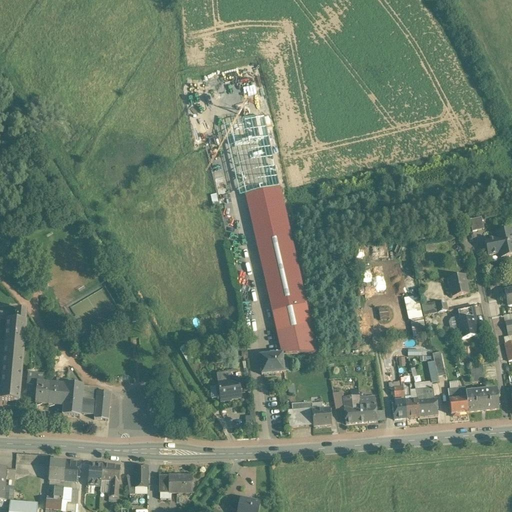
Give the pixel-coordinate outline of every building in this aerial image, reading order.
[(280,189),(258,194),(267,233),(254,236),(272,315),(289,311),(293,330),(299,329),(311,326),(297,267),(302,266),(299,254),(295,255),(280,189)] [(267,233),(258,194),(245,197),(254,236),(267,233)] [(481,219),(469,221),(472,233),(484,230),(481,219)] [(467,224),(461,225),(463,234),(469,233),(467,224)] [(511,235),(511,231),(495,234),(500,255),(501,260),(511,257),(511,235)] [(500,255),(496,239),(485,242),(488,257),(500,255)] [(464,276),(448,280),(452,299),(468,295),(464,276)] [(445,303),(436,305),(438,314),(447,312),(445,303)] [(436,304),(421,307),(424,317),(438,314),(436,305),(436,304)] [(473,306),(455,310),(456,319),(457,319),(462,318),(463,321),(473,319),(475,318),(473,306)] [(379,310),(380,321),(391,320),(390,309),(379,310)] [(15,323),(7,322),(0,402),(19,404),(27,324),(25,324),(26,313),(16,312),(16,315),(15,323)] [(16,315),(0,313),(0,324),(1,321),(7,322),(15,323),(16,315)] [(473,319),(463,321),(462,318),(457,319),(456,319),(451,320),(449,324),(451,333),(459,331),(461,341),(477,337),(473,319)] [(293,330),(267,336),(267,333),(257,334),(259,358),(282,356),(282,360),(302,360),(302,359),(301,354),(299,329),(293,330)] [(319,359),(319,351),(314,351),(314,354),(301,354),(302,359),(319,359)] [(445,377),(440,354),(432,355),(434,366),(436,372),(438,379),(445,377)] [(282,356),(259,358),(261,376),(284,374),(282,360),(282,356)] [(363,364),(363,374),(375,374),(374,364),(363,364)] [(481,365),(470,366),(472,384),(483,383),(481,365)] [(430,374),(429,374),(432,385),(439,384),(438,379),(436,372),(430,374)] [(229,374),(217,376),(218,385),(220,403),(232,402),(231,401),(241,399),(240,392),(244,392),(242,383),(239,384),(239,382),(230,384),(229,374)] [(44,377),(28,375),(27,386),(34,387),(33,397),(36,397),(37,384),(43,385),(44,377)] [(409,381),(400,382),(400,383),(401,391),(410,390),(409,381)] [(400,383),(389,385),(390,391),(393,390),(394,392),(401,391),(400,383)] [(43,385),(37,384),(36,397),(35,405),(48,406),(50,386),(43,385)] [(34,387),(27,386),(26,398),(33,398),(33,397),(34,387)] [(66,387),(50,386),(48,406),(64,407),(66,387)] [(83,387),(66,386),(66,387),(64,407),(63,417),(80,418),(80,415),(93,416),(94,403),(81,402),(83,387)] [(465,389),(448,391),(451,416),(468,414),(466,395),(465,389)] [(410,390),(401,391),(403,399),(405,399),(411,398),(410,393),(410,390)] [(401,391),(394,392),(395,399),(403,399),(401,391)] [(416,391),(410,393),(411,398),(405,399),(405,402),(418,400),(416,391)] [(108,420),(112,394),(97,392),(94,418),(108,420)] [(497,392),(466,395),(468,414),(499,411),(497,392)] [(343,394),(333,395),(335,411),(344,410),(343,399),(344,399),(343,394)] [(358,400),(353,401),(352,398),(344,399),(343,399),(344,410),(346,426),(377,423),(376,413),(375,399),(359,400),(359,397),(358,397),(358,400)] [(405,402),(403,402),(407,420),(419,419),(418,403),(418,400),(405,402)] [(421,403),(418,403),(419,419),(438,417),(436,401),(433,401),(421,403)] [(403,402),(392,403),(394,421),(407,420),(403,402)] [(292,412),(288,413),(289,429),(313,427),(312,411),(312,410),(296,412),(292,412)] [(312,411),(313,427),(313,429),(331,427),(330,410),(312,411)] [(383,412),(376,413),(377,423),(384,422),(383,412)] [(66,463),(51,462),(50,476),(53,477),(52,482),(64,483),(66,463)] [(81,464),(66,463),(64,483),(76,484),(77,478),(80,479),(81,464)] [(103,466),(90,465),(88,487),(101,488),(103,466)] [(120,468),(103,466),(101,488),(100,494),(109,494),(109,498),(118,499),(120,468)] [(147,469),(135,469),(135,479),(135,489),(147,489),(147,469)] [(192,478),(159,477),(159,494),(178,494),(192,494),(192,478)] [(76,484),(64,483),(63,491),(72,491),(76,491),(76,484)] [(63,491),(54,490),(54,499),(54,500),(62,501),(63,491)] [(62,501),(62,503),(66,503),(71,504),(72,491),(63,491),(62,501)] [(72,491),(71,504),(78,504),(79,492),(76,491),(72,491)] [(62,501),(54,500),(54,499),(47,499),(45,511),(54,511),(61,511),(62,503),(62,501)] [(259,511),(261,503),(240,499),(237,511),(259,511)] [(9,511),(36,511),(37,504),(10,503),(9,511)] [(77,511),(78,504),(71,504),(66,503),(65,511),(77,511)]
